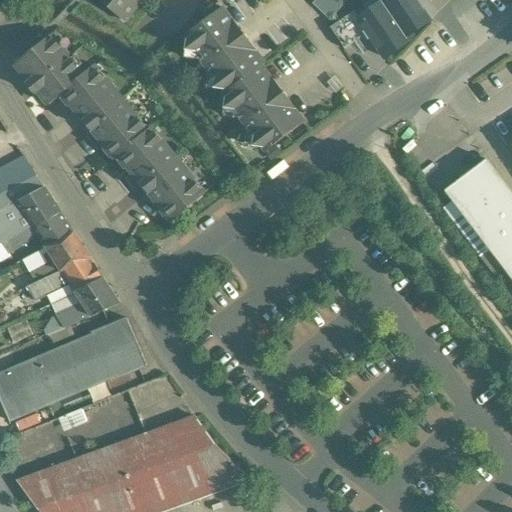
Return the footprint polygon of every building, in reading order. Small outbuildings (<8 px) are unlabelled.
[(99,0),(124,21),(142,0),(99,0)] [(341,0),(315,0),(321,13),(343,3),(341,0)] [(380,0),(382,2),(406,37),(430,21),(415,0),(380,0)] [(409,41),(406,37),(382,2),(358,19),(385,58),(409,41)] [(222,8),(185,36),(187,40),(186,50),(204,52),(203,60),(209,69),(217,70),(215,88),(224,89),(226,92),(227,93),(262,66),(262,67),(265,65),(222,8)] [(51,35),(16,65),(30,82),(27,84),(35,94),(38,92),(49,105),(63,94),(62,93),(84,75),(83,75),(51,35)] [(94,66),(83,75),(84,75),(62,93),(63,94),(65,96),(63,98),(69,106),(71,104),(85,121),(84,121),(92,131),(93,130),(107,147),(105,149),(111,157),(113,155),(116,159),(119,156),(119,155),(144,135),(143,134),(147,131),(94,66)] [(262,66),(227,93),(226,92),(223,94),(226,98),(225,108),(242,110),(241,118),(248,127),(256,128),(253,146),(263,147),(266,151),(304,123),(262,67),(262,66)] [(205,194),(151,128),(147,131),(143,134),(144,135),(119,155),(119,156),(122,158),(119,160),(126,168),(128,166),(142,183),(141,184),(149,193),(150,193),(164,210),(162,211),(168,219),(170,217),(173,221),(205,194)] [(24,156),(0,168),(0,211),(4,210),(17,203),(45,188),(24,156)] [(511,192),(487,160),(446,191),(511,278),(511,192)] [(45,188),(17,203),(32,226),(60,212),(45,188)] [(19,233),(4,210),(0,211),(0,229),(6,240),(19,233)] [(60,212),(32,226),(37,233),(47,249),(76,235),(60,212)] [(32,226),(19,233),(24,241),(37,233),(32,226)] [(6,240),(2,242),(8,252),(24,241),(19,233),(6,240)] [(76,235),(47,249),(49,252),(43,255),(48,262),(30,272),(36,284),(47,279),(62,272),(90,258),(76,235)] [(49,252),(47,249),(24,261),(30,272),(48,262),(43,255),(49,252)] [(90,258),(62,272),(69,282),(76,294),(105,281),(90,258)] [(62,272),(47,279),(54,290),(69,282),(62,272)] [(36,284),(43,295),(46,293),(54,290),(47,279),(36,284)] [(105,281),(76,294),(83,305),(91,317),(120,304),(105,281)] [(69,282),(54,290),(46,293),(52,306),(76,294),(69,282)] [(43,295),(36,284),(29,288),(35,299),(43,295)] [(52,306),(58,317),(68,312),(83,305),(76,294),(52,306)] [(68,312),(76,323),(91,317),(83,305),(68,312)] [(76,323),(68,312),(58,317),(65,328),(76,323)] [(58,317),(54,320),(49,327),(54,333),(65,328),(58,317)] [(127,318),(110,326),(130,372),(131,374),(148,367),(127,318)] [(94,335),(0,373),(0,398),(9,422),(130,372),(110,326),(93,333),(94,335)] [(119,389),(122,402),(136,399),(137,403),(175,393),(170,376),(119,389)] [(106,399),(55,416),(60,430),(111,413),(106,399)] [(39,510),(215,446),(197,420),(18,482),(39,510)] [(39,510),(40,511),(154,511),(247,479),(215,446),(39,510)]
